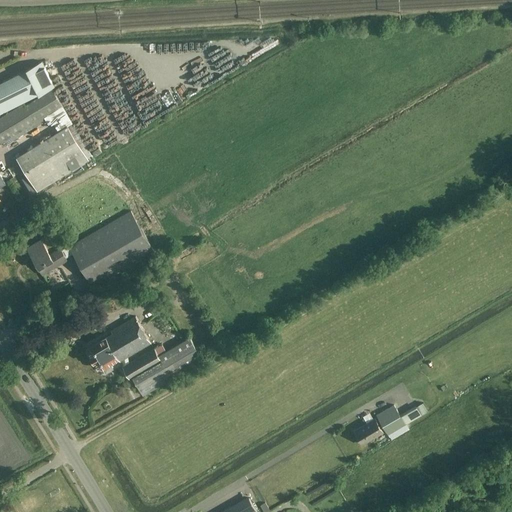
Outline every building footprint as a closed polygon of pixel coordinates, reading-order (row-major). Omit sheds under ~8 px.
[(0,82),(0,113),(54,87),(47,72),(42,61),(0,82)] [(61,90),(55,93),(53,89),(25,105),(24,103),(0,117),(0,141),(1,143),(63,106),(68,102),(61,90)] [(68,126),(17,157),(38,191),(89,160),(68,126)] [(95,156),(101,152),(99,148),(93,152),(95,156)] [(131,210),(69,246),(93,288),(155,252),(131,210)] [(34,260),(48,252),(41,240),(27,248),(34,260)] [(48,252),(34,260),(43,275),(57,267),(56,266),(67,260),(61,249),(50,255),(48,252)] [(120,361),(131,354),(151,342),(136,316),(111,331),(112,333),(106,337),(90,347),(89,350),(92,356),(91,357),(94,362),(95,361),(98,367),(102,368),(103,368),(105,372),(113,368),(110,363),(118,359),(120,361)] [(155,348),(134,361),(123,367),(130,379),(133,377),(143,395),(203,359),(193,342),(162,360),(155,348)] [(388,434),(405,424),(421,415),(415,405),(399,414),(394,405),(377,415),(388,434)] [(362,444),(383,432),(375,418),(370,421),(354,431),(362,444)] [(256,511),(248,496),(219,511),(256,511)] [(260,505),(264,511),(266,511),(270,510),(265,502),(260,505)]
